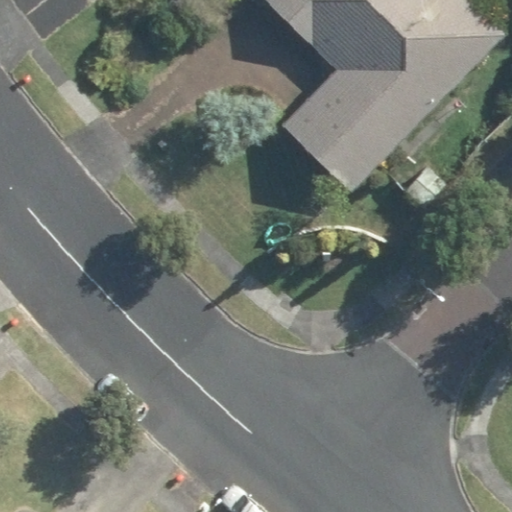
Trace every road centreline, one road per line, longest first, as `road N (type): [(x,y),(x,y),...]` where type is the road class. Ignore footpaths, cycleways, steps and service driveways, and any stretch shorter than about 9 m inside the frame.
road 1 (tertiary): [(0,181),(159,348),(326,494)]
road 2 (residential): [(326,494),(511,280)]
